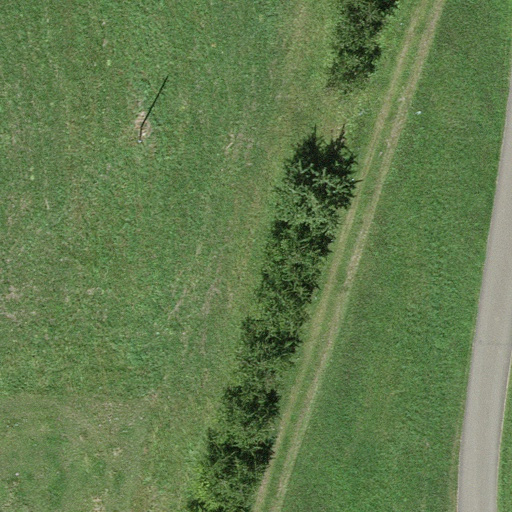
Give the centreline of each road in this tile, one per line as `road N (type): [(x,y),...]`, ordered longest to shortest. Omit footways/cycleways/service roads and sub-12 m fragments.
road 1 (track): [(253,511),(426,0)]
road 2 (unclassified): [(511,189),(470,511)]
